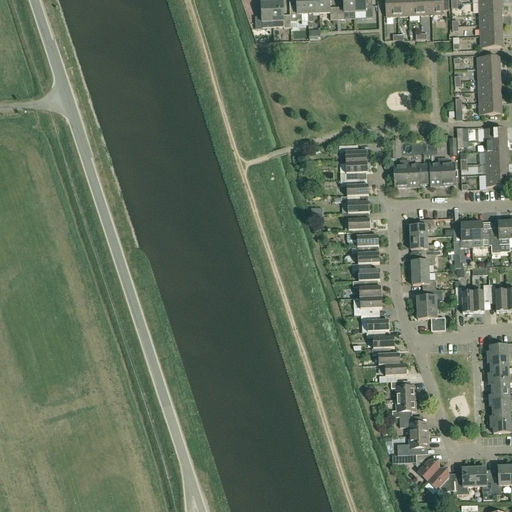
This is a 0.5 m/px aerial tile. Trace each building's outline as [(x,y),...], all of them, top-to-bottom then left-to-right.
[(250,11),(260,8),(257,0),(248,0),(247,0),(250,11)] [(296,0),(297,10),(290,11),(290,17),(291,29),(298,29),(297,22),(302,22),(302,23),(308,23),(308,15),(307,0),(296,0)] [(308,15),(308,23),(313,23),(313,15),(319,15),(318,0),(307,0),(308,15)] [(318,0),(319,15),(330,14),(330,22),(337,21),(337,9),(330,9),(329,0),(318,0)] [(337,9),(337,21),(344,21),(344,14),(355,13),(354,0),(343,0),(344,8),(337,9)] [(354,0),(355,13),(366,13),(366,20),(373,20),(372,7),(366,7),(365,0),(354,0)] [(397,18),(396,0),(385,0),(386,19),(397,18)] [(408,0),(396,0),(397,18),(409,18),(408,0)] [(419,0),(408,0),(409,18),(421,17),(419,0)] [(431,0),(419,0),(421,17),(432,17),(431,0)] [(449,12),(448,0),(431,0),(432,17),(444,16),(443,12),(449,12)] [(501,3),(479,4),(479,15),(501,14),(501,3)] [(255,18),(255,31),(262,31),(262,29),(273,29),(273,23),(272,4),(261,5),(262,18),(255,18)] [(291,29),(290,17),(284,17),(283,4),(272,4),(273,23),(273,29),(284,28),(284,30),(291,29)] [(501,14),(479,15),(480,27),(502,26),(501,14)] [(502,26),(480,27),(480,38),(502,37),(502,26)] [(502,37),(480,38),(481,50),(503,49),(502,37)] [(477,71),(500,70),(499,58),(477,59),(477,71)] [(500,70),(477,71),(478,82),(500,81),(500,70)] [(478,94),(501,93),(500,81),(478,82),(478,94)] [(501,93),(478,94),(479,105),(501,104),(501,93)] [(501,104),(479,105),(479,117),(502,116),(501,104)] [(485,143),(507,142),(506,130),(484,131),(485,143)] [(507,142),(485,143),(485,154),(507,153),(507,142)] [(367,153),(358,153),(358,147),(339,148),(339,154),(345,153),(346,165),(367,164),(367,153)] [(508,165),(507,153),(485,154),(486,166),(508,165)] [(430,188),(455,187),(455,164),(448,164),(447,160),(438,160),(439,165),(429,165),(429,166),(419,167),(419,166),(409,166),(409,162),(400,162),(400,166),(394,167),(395,190),(420,189),(419,186),(430,185),(430,188)] [(367,164),(346,165),(346,176),(340,176),(341,181),(352,181),(352,175),(368,175),(367,164)] [(508,165),(486,166),(486,177),(508,176),(508,165)] [(508,176),(486,177),(487,189),(509,188),(508,176)] [(347,199),(353,198),(369,198),(368,187),(353,187),(353,181),(352,181),(341,181),(341,188),(347,188),(347,199)] [(353,198),(347,199),(341,199),(342,205),(347,204),(348,216),(353,215),(369,215),(369,204),(353,204),(353,198)] [(349,233),(365,232),(370,232),(370,221),(354,221),(353,215),(348,216),(342,216),(342,222),(348,222),(349,233)] [(410,240),(427,239),(427,231),(433,231),(433,221),(422,222),(422,227),(410,228),(410,240)] [(503,241),(510,241),(509,223),(498,223),(499,240),(491,240),(492,255),(500,254),(500,247),(504,246),(503,241)] [(482,224),(471,225),(472,248),(489,247),(489,235),(483,236),(482,224)] [(472,248),(471,225),(461,225),(461,243),(453,243),(454,255),(460,255),(460,248),(472,248)] [(365,232),(349,233),(347,232),(347,243),(349,245),(349,250),(351,249),(370,249),(379,248),(378,237),(365,238),(365,232)] [(423,251),(423,257),(435,256),(441,256),(440,253),(434,253),(434,246),(428,247),(427,239),(410,240),(411,244),(408,245),(409,250),(411,250),(411,252),(423,251)] [(379,254),(370,255),(370,249),(351,249),(352,256),(358,256),(358,266),(371,266),(379,265),(379,254)] [(412,275),(429,274),(429,267),(435,266),(435,256),(423,257),(423,263),(411,263),(412,275)] [(358,272),(359,283),(380,282),(380,271),(358,272)] [(425,292),(430,292),(436,292),(436,282),(429,282),(429,274),(412,275),(412,287),(424,286),(425,292)] [(371,289),(359,289),(360,300),(381,299),(380,288),(371,289)] [(442,291),(436,292),(430,292),(430,298),(417,299),(417,300),(414,300),(414,305),(417,305),(417,310),(436,309),(436,303),(442,303),(442,291)] [(496,314),(507,313),(506,292),(495,292),(496,314)] [(462,315),(473,314),(472,293),(462,294),(462,315)] [(483,293),(472,293),(473,314),(484,314),(484,311),(483,293)] [(358,317),(361,317),(368,317),(368,311),(382,310),(381,299),(360,300),(360,311),(355,311),(355,318),(358,317)] [(436,309),(417,310),(418,321),(431,321),(431,326),(431,333),(445,333),(445,320),(437,320),(436,309)] [(368,334),(381,333),(389,333),(388,322),(376,322),(375,317),(368,317),(361,317),(361,323),(367,323),(368,334)] [(373,351),(378,350),(395,349),(394,339),(381,339),(381,333),(368,334),(366,334),(367,340),(373,340),(373,351)] [(511,358),(511,354),(507,354),(507,348),(490,348),(490,354),(487,354),(488,360),(511,358)] [(399,355),(378,356),(379,367),(385,367),(400,366),(399,355)] [(491,370),(508,370),(508,363),(511,362),(511,358),(488,360),(488,365),(490,365),(491,370)] [(406,366),(400,366),(385,367),(385,378),(379,378),(380,384),(391,384),(393,384),(393,378),(407,377),(406,366)] [(489,381),(511,380),(511,375),(508,376),(508,370),(491,370),(491,376),(488,376),(489,381)] [(492,392),(509,391),(509,385),(511,384),(511,380),(489,381),(489,387),(491,386),(492,392)] [(396,390),(396,401),(415,401),(414,388),(405,388),(405,383),(393,384),(391,384),(391,390),(396,390)] [(489,403),(511,401),(511,397),(509,398),(509,391),(492,392),(492,397),(489,397),(489,403)] [(415,401),(396,401),(397,413),(392,413),(393,420),(399,419),(406,419),(406,414),(415,413),(415,401)] [(511,401),(489,403),(490,408),(492,408),(493,413),(510,413),(511,412),(511,401)] [(510,413),(493,413),(493,419),(490,419),(490,424),(511,423),(511,419),(510,419),(510,413)] [(409,429),(409,438),(428,437),(427,424),(418,425),(418,419),(406,419),(399,419),(400,430),(409,429)] [(511,423),(490,424),(491,430),(493,430),(493,435),(511,434),(511,428),(511,427),(511,423)] [(416,457),(419,456),(419,450),(428,450),(428,437),(409,438),(410,446),(397,447),(398,457),(404,457),(406,457),(416,457)] [(418,474),(428,483),(439,471),(438,462),(430,463),(430,456),(419,456),(416,457),(417,468),(421,472),(418,474)] [(498,482),(492,482),(493,495),(493,497),(501,497),(501,487),(511,487),(510,468),(498,469),(498,482)] [(486,469),(474,470),(475,488),(482,488),(482,495),(493,495),(492,482),(486,482),(486,469)] [(462,484),(456,484),(457,492),(457,497),(468,496),(467,489),(475,488),(474,470),(462,470),(462,484)] [(448,471),(439,471),(428,483),(437,492),(436,494),(442,499),(446,499),(448,497),(448,493),(457,492),(456,484),(456,479),(448,479),(448,471)]
